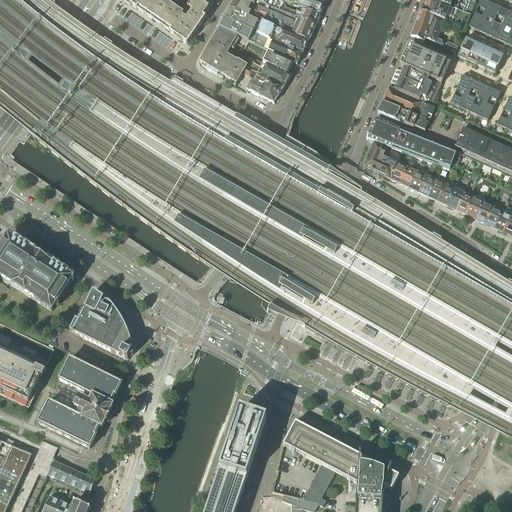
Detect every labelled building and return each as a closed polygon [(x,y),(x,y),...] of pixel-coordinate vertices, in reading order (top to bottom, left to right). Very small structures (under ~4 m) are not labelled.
[(137,11),(144,0),(120,0),(128,5),(137,11)] [(144,0),(137,11),(145,17),(157,1),(155,0),(144,0)] [(193,0),(192,0),(181,17),(169,34),(187,46),(205,19),(203,18),(208,10),(193,0)] [(193,0),(208,10),(214,2),(212,0),(193,0)] [(237,0),(230,10),(250,18),(258,4),(280,13),(283,6),(285,7),(286,5),(276,1),(273,0),(237,0)] [(275,0),(276,1),(286,5),(294,8),(299,9),(319,17),(320,14),(322,14),(323,11),(322,9),(323,7),(302,0),(275,0)] [(433,0),(428,16),(444,23),(465,32),(476,0),(433,0)] [(501,78),(508,81),(511,83),(511,0),(481,0),(468,29),(469,29),(461,45),(463,46),(457,58),(460,60),(501,78)] [(145,17),(153,22),(165,6),(157,1),(145,17)] [(250,18),(269,26),(304,42),(308,43),(309,40),(310,40),(312,37),(311,35),(312,33),(314,32),(315,29),(314,28),(315,27),(282,13),(280,13),(258,4),(250,18)] [(153,22),(161,28),(173,12),(165,6),(153,22)] [(282,13),(315,27),(316,25),(319,17),(299,9),(297,13),(284,8),(282,13)] [(230,10),(225,18),(261,36),(263,37),(269,26),(250,18),(230,10)] [(161,28),(169,34),(181,17),(173,12),(161,28)] [(444,23),(428,16),(420,12),(410,39),(411,39),(423,44),(425,41),(436,46),(455,54),(457,48),(447,44),(446,45),(442,44),(443,42),(440,41),(440,42),(437,41),(444,23)] [(224,20),(219,29),(249,44),(256,47),(261,36),(225,18),(224,20)] [(269,26),(263,37),(288,48),(288,49),(289,47),(303,53),(306,46),(308,43),(304,42),(269,26)] [(219,75),(236,86),(242,76),(246,69),(251,72),(257,75),(283,89),(290,78),(287,76),(263,64),(261,68),(250,62),(247,68),(227,56),(236,41),(247,48),(249,44),(219,29),(208,48),(199,63),(208,69),(206,72),(207,72),(211,74),(211,75),(212,75),(217,78),(219,75)] [(115,67),(116,67),(124,54),(125,54),(125,53),(122,51),(122,52),(121,51),(121,50),(118,48),(113,45),(112,45),(112,44),(104,39),(103,38),(98,36),(98,37),(90,48),(89,50),(92,52),(100,57),(106,61),(111,65),(115,67)] [(288,48),(263,37),(261,36),(256,47),(268,52),(292,64),(297,66),(303,53),(289,47),(288,49),(288,48)] [(405,70),(424,78),(441,85),(450,65),(408,47),(399,67),(405,69),(405,70)] [(263,64),(287,76),(292,64),(268,52),(263,64)] [(242,158),(236,171),(250,179),(253,172),(254,168),(258,160),(261,151),(262,149),(265,142),(267,139),(269,134),(269,133),(266,131),(261,128),(260,127),(258,126),(251,122),(250,122),(250,121),(242,116),(242,117),(240,116),(241,116),(232,111),(232,112),(231,114),(231,115),(231,114),(230,115),(224,112),(227,108),(223,105),(222,106),(221,105),(213,100),(212,99),(203,94),(203,95),(202,94),(202,93),(200,92),(194,89),(193,89),(192,88),(193,88),(190,86),(184,83),(183,83),(174,78),(173,77),(172,77),(170,79),(170,81),(168,80),(169,80),(164,77),(160,75),(159,74),(151,69),(150,69),(149,69),(150,68),(141,63),(140,63),(140,62),(132,57),(132,58),(131,57),(130,57),(131,56),(125,53),(125,54),(124,54),(116,67),(116,68),(126,74),(139,82),(144,85),(148,87),(153,90),(158,93),(164,97),(165,97),(164,98),(162,102),(161,104),(165,106),(175,112),(176,113),(180,115),(184,117),(189,120),(190,120),(189,121),(191,122),(193,123),(199,126),(203,128),(209,132),(212,134),(216,136),(218,137),(232,145),(234,146),(233,146),(234,147),(236,148),(239,150),(242,152),(243,152),(244,153),(242,158)] [(243,77),(246,77),(248,78),(251,72),(246,69),(242,76),(244,76),(243,77)] [(397,89),(396,92),(423,104),(431,108),(441,85),(424,78),(405,70),(404,73),(402,73),(396,88),(397,89)] [(262,88),(258,97),(273,105),(283,89),(257,75),(253,83),(252,83),(262,88)] [(450,105),(459,109),(472,82),(463,78),(450,105)] [(459,109),(468,114),(481,86),(472,82),(459,109)] [(247,92),(258,97),(262,88),(252,83),(247,92)] [(468,114),(477,118),(490,90),(481,86),(468,114)] [(382,104),(409,116),(417,120),(423,104),(396,92),(395,91),(389,88),(382,104)] [(490,90),(477,118),(488,123),(500,95),(490,90)] [(497,127),(505,131),(511,116),(511,100),(509,99),(497,127)] [(393,122),(404,126),(409,116),(382,104),(377,115),(393,122)] [(431,109),(431,108),(423,104),(417,120),(414,128),(425,132),(435,111),(431,109)] [(404,126),(413,129),(414,128),(417,120),(409,116),(404,126)] [(426,163),(432,166),(436,167),(449,172),(451,167),(454,158),(456,153),(450,151),(404,133),(386,125),(375,121),(366,141),(374,144),(392,150),(408,157),(412,158),(416,159),(422,162),(426,163)] [(464,152),(465,153),(473,135),(463,130),(455,148),(464,152)] [(462,157),(473,162),(483,139),(473,135),(465,153),(464,152),(462,157)] [(473,162),(483,166),(493,144),(483,139),(473,162)] [(389,155),(392,150),(374,144),(363,169),(380,177),(389,155)] [(483,166),(492,171),(503,148),(493,144),(483,166)] [(492,171),(502,175),(511,153),(511,152),(503,148),(492,171)] [(511,153),(502,175),(511,179),(511,153)] [(380,177),(390,182),(397,166),(400,160),(389,155),(380,177)] [(390,182),(399,186),(406,171),(397,166),(390,182)] [(419,195),(428,199),(436,182),(430,179),(436,167),(432,166),(426,178),(419,195)] [(399,186),(409,190),(416,174),(407,170),(406,171),(399,186)] [(250,179),(236,171),(229,188),(243,195),(246,187),(249,181),(250,179)] [(409,190),(419,195),(426,178),(417,173),(416,174),(409,190)] [(479,178),(473,175),(471,181),(476,183),(479,178)] [(428,199),(438,204),(445,187),(436,182),(428,199)] [(438,204),(447,208),(457,186),(448,182),(445,187),(438,204)] [(447,208),(456,213),(466,192),(466,190),(457,186),(447,208)] [(345,210),(352,214),(352,213),(375,227),(376,226),(377,225),(378,222),(378,221),(379,220),(380,217),(382,215),(384,211),(386,207),(387,207),(387,206),(385,205),(384,205),(384,204),(376,199),(376,200),(374,199),(366,194),(362,192),(361,191),(362,190),(361,190),(361,191),(360,191),(356,188),(355,188),(355,189),(353,192),(353,193),(350,200),(349,202),(348,205),(347,206),(346,209),(346,210),(345,210)] [(509,198),(509,197),(511,193),(502,189),(500,194),(509,198)] [(456,213),(466,217),(474,200),(468,197),(470,194),(466,192),(456,213)] [(208,236),(221,244),(225,236),(228,228),(233,218),(236,210),(240,201),(227,194),(227,193),(226,195),(225,196),(223,201),(221,206),(218,213),(213,226),(208,236)] [(466,217),(476,222),(484,205),(474,200),(466,217)] [(476,222),(485,226),(493,209),(484,205),(476,222)] [(485,226),(494,230),(504,209),(500,208),(498,211),(493,209),(485,226)] [(511,211),(504,208),(504,209),(494,230),(504,235),(511,218),(511,216),(511,211)] [(386,218),(384,222),(379,220),(378,221),(378,222),(377,225),(376,226),(376,227),(370,237),(360,256),(346,281),(331,307),(324,319),(323,322),(323,323),(317,332),(316,333),(317,333),(317,334),(316,334),(324,339),(325,338),(326,339),(327,340),(328,341),(330,341),(333,343),(334,344),(335,344),(336,345),(337,345),(338,346),(339,346),(340,347),(343,349),(345,350),(347,351),(349,352),(351,354),(353,355),(355,356),(357,357),(365,362),(367,363),(375,368),(376,367),(377,368),(377,369),(386,373),(387,373),(388,374),(387,374),(396,379),(398,379),(398,380),(406,384),(408,385),(417,390),(418,390),(418,391),(427,395),(429,396),(437,401),(437,400),(439,401),(448,406),(450,407),(455,409),(456,410),(463,400),(464,399),(467,395),(472,387),(473,386),(474,384),(475,383),(480,374),(483,370),(487,361),(490,357),(493,350),(495,348),(497,343),(502,335),(504,330),(509,322),(511,317),(511,316),(511,299),(507,296),(501,293),(491,286),(498,275),(498,274),(489,269),(489,270),(488,269),(488,268),(480,263),(480,264),(479,263),(471,258),(470,258),(469,257),(461,252),(460,251),(452,246),(451,246),(450,245),(442,240),(441,240),(432,235),(431,234),(432,234),(423,228),(423,229),(422,228),(415,223),(415,224),(414,224),(414,225),(413,226),(413,227),(413,228),(412,228),(411,230),(409,233),(409,234),(409,235),(408,235),(408,234),(392,225),(392,224),(393,220),(396,214),(396,213),(397,212),(395,211),(393,211),(394,210),(391,209),(390,210),(389,214),(388,214),(386,218)] [(307,300),(304,308),(324,319),(331,307),(346,281),(360,256),(370,237),(376,227),(376,226),(352,213),(352,214),(345,210),(336,231),(327,254),(324,260),(319,272),(310,292),(307,300)] [(414,223),(412,222),(413,222),(404,217),(403,216),(400,214),(397,212),(396,213),(396,214),(393,220),(392,224),(392,225),(408,234),(408,235),(409,235),(409,234),(409,233),(411,230),(412,228),(413,228),(413,227),(413,226),(414,225),(414,224),(415,224),(415,223),(414,223)] [(48,263),(37,255),(35,254),(34,255),(8,239),(8,240),(7,241),(8,241),(0,252),(0,279),(30,299),(51,313),(71,282),(72,282),(72,281),(73,281),(47,264),(48,263)] [(199,259),(203,262),(210,267),(211,267),(211,266),(212,265),(215,258),(216,256),(217,253),(219,250),(219,249),(206,241),(204,246),(202,251),(200,256),(199,259)] [(511,299),(511,283),(508,281),(507,280),(499,275),(498,275),(491,286),(501,293),(507,296),(511,299)] [(73,335),(128,362),(133,352),(133,351),(130,342),(129,338),(128,335),(126,331),(125,327),(123,324),(121,320),(119,317),(117,314),(114,311),(113,309),(109,304),(92,293),(91,294),(92,295),(85,310),(81,308),(75,321),(69,332),(73,334),(73,335)] [(196,321),(191,335),(187,346),(188,347),(196,349),(197,350),(199,350),(206,353),(207,353),(209,347),(210,344),(220,313),(222,308),(222,307),(218,305),(216,304),(214,303),(212,302),(204,298),(203,299),(200,307),(196,320),(196,321)] [(316,334),(317,334),(317,333),(316,333),(317,332),(323,323),(323,322),(324,319),(304,308),(300,316),(298,322),(297,322),(298,323),(299,323),(300,324),(302,325),(303,325),(304,326),(304,327),(305,327),(306,328),(314,333),(315,332),(316,333),(316,334)] [(223,361),(226,362),(241,319),(238,317),(223,361)] [(0,396),(29,410),(38,392),(35,391),(55,351),(0,324),(0,396)] [(115,398),(121,386),(70,360),(59,382),(87,396),(84,401),(79,399),(74,409),(79,411),(76,417),(48,403),(38,425),(90,450),(96,438),(95,437),(99,429),(102,430),(105,423),(106,424),(111,415),(109,414),(113,407),(110,406),(114,397),(115,398)] [(236,511),(237,508),(251,468),(261,438),(267,420),(254,416),(240,411),(232,434),(223,460),(214,486),(205,511),(236,511)] [(356,499),(356,501),(368,501),(368,496),(372,496),(373,487),(380,488),(384,490),(385,488),(391,492),(399,478),(379,468),(378,467),(360,458),(359,457),(347,451),(346,450),(346,451),(334,445),(335,444),(333,444),(322,438),(321,437),(309,431),(308,430),(308,431),(296,425),(296,424),(295,424),(295,425),(284,446),(283,447),(321,467),(303,502),(319,506),(321,501),(335,475),(357,486),(357,489),(357,495),(356,499)] [(53,460),(58,449),(42,442),(40,446),(5,431),(0,429),(0,511),(30,511),(47,478),(46,477),(52,462),(53,462),(54,463),(55,460),(53,460)] [(47,477),(58,482),(64,467),(54,463),(53,462),(53,463),(47,476),(46,477),(47,477)] [(58,482),(68,486),(74,472),(64,467),(58,482)] [(68,486),(79,491),(85,477),(74,472),(68,486)] [(85,477),(79,491),(89,495),(89,496),(90,496),(90,495),(95,482),(96,482),(96,481),(95,481),(85,477)] [(368,501),(356,501),(356,508),(355,511),(381,511),(382,508),(383,501),(383,495),(384,490),(380,488),(373,487),(372,496),(368,496),(368,501)] [(88,511),(89,511),(90,510),(89,509),(89,510),(75,504),(75,503),(74,503),(52,494),(44,511),(88,511)] [(292,507),(291,511),(302,511),(303,511),(315,511),(318,507),(319,506),(303,502),(290,499),(289,499),(287,505),(292,507)] [(285,511),(291,511),(292,507),(287,505),(275,501),(273,508),(285,511)]
